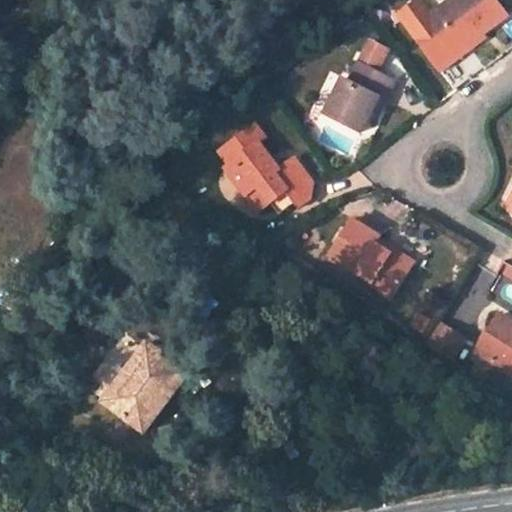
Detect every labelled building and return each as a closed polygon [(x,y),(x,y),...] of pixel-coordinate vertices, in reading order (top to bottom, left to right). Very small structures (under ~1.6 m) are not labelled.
[(422,0),(419,0),(400,14),(441,69),(457,58),(428,18),(433,15),(422,0)] [(428,18),(457,58),(472,47),(468,41),(484,30),(508,12),(498,0),(453,0),(433,15),(428,18)] [(484,30),(468,41),(472,47),(488,36),(484,30)] [(372,40),(361,62),(379,71),(390,49),(372,40)] [(373,110),(380,96),(388,100),(397,80),(379,71),(361,62),(352,81),(345,77),(328,113),(364,130),(373,110)] [(381,114),(388,100),(380,96),(373,110),(381,114)] [(221,150),(231,164),(227,167),(246,195),(245,196),(257,213),(271,203),(287,192),(295,203),(298,208),(309,200),(313,184),(294,157),(279,169),(273,172),(262,157),(268,153),(260,142),(265,138),(255,124),(221,150)] [(262,157),(273,172),(279,169),(268,153),(262,157)] [(278,214),(295,203),(287,192),(271,203),(278,214)] [(370,285),(392,298),(415,262),(394,248),(391,253),(375,243),(378,239),(379,236),(354,220),(330,255),(372,280),(370,285)] [(394,248),(378,239),(375,243),(391,253),(394,248)] [(479,351),(511,371),(511,321),(501,315),(479,351)] [(451,359),(465,337),(440,321),(427,343),(451,359)] [(152,426),(201,359),(160,330),(112,397),(152,426)]
